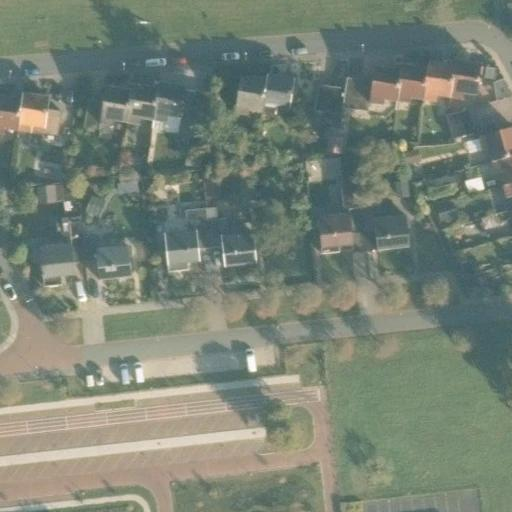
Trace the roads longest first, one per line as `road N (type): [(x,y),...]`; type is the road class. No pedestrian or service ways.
road 1 (residential): [(511,66),(497,42),(467,31),(0,71)]
road 2 (residential): [(36,361),(511,312)]
